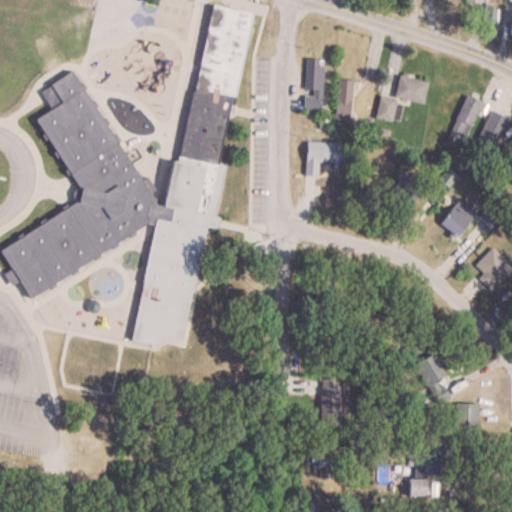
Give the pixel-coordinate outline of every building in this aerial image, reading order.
[(476,32),(489,37),(500,9),(487,4),(476,32)] [(68,73),(38,93),(50,111),(33,122),(77,188),(72,192),(70,196),(74,202),(0,247),(0,256),(8,269),(0,273),(0,275),(8,288),(17,282),(27,298),(146,224),(152,225),(127,342),(150,347),(151,343),(159,345),(161,337),(179,341),(203,228),(215,230),(218,217),(213,215),(223,166),(214,164),(227,104),(231,104),(250,14),(211,6),(177,165),(170,163),(160,207),(150,204),(151,197),(68,73)] [(303,108),(320,109),(322,59),(304,59),(303,108)] [(421,104),(426,81),(397,75),(392,98),(378,96),(374,118),(397,123),(402,101),(421,104)] [(350,80),(334,80),(334,114),(350,114),(350,80)] [(482,104),(466,95),(448,129),(464,138),(482,104)] [(493,144),(504,117),(491,111),(479,138),(493,144)] [(343,163),(343,144),(304,142),(303,176),(316,177),(316,162),(343,163)] [(452,237),(469,220),(453,205),(437,223),(452,237)] [(489,290),(511,268),(490,247),(473,265),(482,274),(477,279),(489,290)] [(218,299),(239,277),(228,266),(207,288),(218,299)] [(195,344),(212,348),(219,311),(202,308),(195,344)] [(213,371),(230,376),(238,348),(221,343),(213,371)] [(115,367),(151,377),(156,359),(119,350),(115,367)] [(413,364),(433,404),(447,397),(439,381),(444,378),(432,354),(413,364)] [(196,385),(201,367),(174,359),(169,377),(196,385)] [(317,426),(338,426),(338,379),(317,379),(317,426)] [(476,433),(476,404),(454,404),(454,433),(476,433)] [(437,474),(437,451),(413,451),(413,474),(437,474)] [(423,497),(423,480),(405,480),(405,497),(423,497)]
